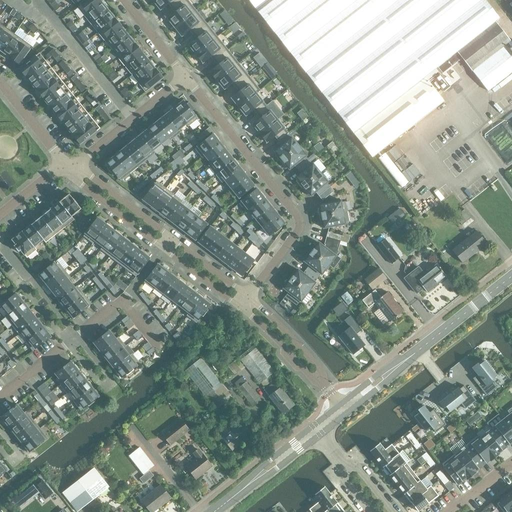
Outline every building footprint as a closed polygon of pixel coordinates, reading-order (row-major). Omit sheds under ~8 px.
[(86,0),(77,7),(84,16),(101,2),(101,1),(101,0),(100,0),(86,0)] [(155,0),(154,2),(161,10),(168,4),(172,9),(181,1),(180,0),(155,0)] [(425,78),(457,52),(472,72),(488,92),(511,73),(511,59),(503,47),(511,41),(500,27),(503,25),(499,19),(484,0),(248,0),(353,134),(372,158),(406,131),(408,133),(415,127),(414,125),(444,101),(425,78)] [(175,28),(189,17),(182,8),(185,6),(181,1),(172,9),(176,13),(168,19),(175,28)] [(101,2),(84,16),(91,24),(108,11),(107,10),(108,8),(105,6),(104,5),(101,2)] [(91,24),(98,33),(115,19),(114,18),(114,17),(112,14),(111,14),(108,11),(91,24)] [(225,11),(220,15),(223,19),(228,15),(225,11)] [(175,28),(182,37),(190,31),(193,35),(203,28),(199,23),(196,26),(189,17),(175,28)] [(115,19),(98,33),(104,41),(122,27),(121,27),(121,25),(119,22),(117,22),(115,19)] [(69,28),(72,33),(77,29),(74,24),(69,28)] [(5,27),(0,34),(0,50),(1,52),(14,34),(5,27)] [(104,41),(111,50),(128,36),(128,35),(128,34),(126,31),(124,31),(122,27),(104,41)] [(193,35),(197,40),(189,46),(196,54),(195,55),(210,44),(203,35),(206,33),(203,28),(193,35)] [(7,56),(10,58),(23,40),(14,34),(1,52),(2,52),(2,54),(5,56),(7,56)] [(128,36),(111,50),(118,58),(135,44),(133,41),(133,40),(130,37),(129,37),(128,36)] [(23,40),(10,58),(11,58),(11,60),(14,62),(15,62),(19,64),(32,47),(23,40)] [(118,58),(125,66),(142,53),(139,50),(139,48),(137,45),(136,45),(135,44),(118,58)] [(220,50),(217,52),(210,44),(195,55),(202,64),(211,57),(214,62),(224,55),(220,50)] [(100,129),(39,53),(19,69),(80,145),(100,129)] [(125,66),(131,75),(149,61),(146,58),(146,57),(144,54),(142,53),(125,66)] [(217,82),(231,70),(224,62),(227,59),(224,55),(214,62),(218,67),(210,73),(217,82)] [(131,75),(138,83),(155,70),(153,66),(153,65),(151,62),(149,62),(149,61),(131,75)] [(155,70),(138,83),(145,92),(162,78),(160,75),(160,73),(157,70),(156,70),(155,70)] [(217,82),(224,90),(232,84),(235,89),(245,81),(241,76),(238,79),(231,70),(217,82)] [(238,108),(252,97),(245,88),(249,86),(245,81),(235,89),(239,93),(231,99),(238,108)] [(238,108),(245,117),(253,111),(257,115),(266,108),(262,103),(259,106),(252,97),(238,108)] [(179,104),(178,103),(173,107),(189,126),(198,119),(183,101),(179,104)] [(170,110),(165,114),(180,133),(181,133),(179,130),(186,124),(188,127),(189,126),(173,107),(174,109),(171,111),(170,110)] [(257,115),(260,120),(252,126),(259,134),(259,135),(273,124),(267,115),(270,113),(266,108),(257,115)] [(165,114),(164,114),(166,116),(162,118),(161,117),(156,121),(172,140),(180,133),(165,114)] [(172,140),(156,121),(157,122),(154,125),(153,123),(148,127),(161,144),(169,138),(171,140),(172,140)] [(274,137),(278,142),(287,134),(283,130),(280,132),(273,124),(259,135),(266,144),(274,137)] [(161,144),(148,127),(148,128),(149,129),(145,132),(144,130),(139,134),(155,153),(153,150),(161,144)] [(155,153),(139,134),(139,135),(140,136),(137,139),(136,137),(131,141),(146,160),(155,153)] [(221,142),(219,143),(217,140),(218,139),(214,134),(213,135),(212,135),(195,149),(202,158),(221,143),(221,142)] [(279,147),(274,151),(276,154),(274,155),(280,162),(299,147),(291,137),(291,138),(288,134),(287,134),(278,142),(276,143),(279,147)] [(146,160),(131,141),(130,141),(132,143),(129,145),(127,144),(122,148),(138,167),(146,160)] [(224,148),(225,147),(221,143),(202,158),(205,156),(211,163),(208,166),(209,166),(228,151),(228,150),(226,152),(224,148)] [(287,168),(289,170),(293,166),(297,170),(309,160),(306,157),(306,156),(299,147),(280,162),(286,169),(287,168)] [(138,167),(122,148),(123,150),(120,152),(119,151),(114,155),(130,174),(138,167)] [(389,149),(385,151),(391,161),(395,158),(389,149)] [(233,160),(230,157),(232,156),(228,151),(209,166),(216,175),(235,159),(234,159),(233,160)] [(400,187),(408,181),(384,151),(376,158),(400,187)] [(130,174),(114,155),(115,156),(112,159),(111,157),(105,162),(106,163),(109,167),(108,168),(114,175),(115,174),(121,181),(130,174)] [(242,168),(241,167),(239,168),(237,165),(239,164),(235,159),(216,175),(219,173),(225,181),(242,168)] [(300,174),(295,178),(297,180),(296,181),(301,188),(320,173),(313,164),(312,164),(309,160),(297,170),(300,174)] [(248,176),(246,177),(244,174),(245,172),(242,168),(225,181),(231,188),(228,191),(229,192),(248,176)] [(352,170),(345,176),(353,185),(360,180),(352,170)] [(309,194),(310,196),(316,192),(319,196),(330,187),(327,183),(328,182),(320,173),(301,188),(307,195),(309,194)] [(254,186),(251,182),(252,181),(248,176),(229,192),(236,200),(254,186)] [(151,208),(166,189),(157,182),(143,200),(142,201),(147,205),(148,204),(151,206),(150,208),(151,208)] [(330,187),(319,196),(322,200),(334,191),(330,187)] [(174,195),(166,189),(151,208),(156,212),(157,210),(160,213),(159,214),(159,215),(174,195)] [(260,193),(256,189),(239,204),(246,213),(265,197),(261,192),(260,193)] [(69,194),(59,202),(74,220),(72,217),(81,209),(69,194)] [(168,221),(183,202),(174,195),(159,215),(164,219),(165,217),(169,219),(167,221),(168,221)] [(265,197),(246,213),(249,211),(255,219),(272,205),(268,201),(267,202),(264,199),(265,197)] [(341,201),(319,205),(319,208),(317,208),(319,217),(347,212),(345,202),(341,203),(341,201)] [(59,202),(50,210),(65,228),(74,220),(59,202)] [(176,228),(189,211),(181,205),(183,202),(168,221),(173,225),(174,224),(177,226),(176,227),(176,228)] [(272,206),(272,205),(255,219),(262,227),(279,214),(275,209),(273,210),(271,207),(272,206)] [(464,209),(456,215),(464,225),(471,219),(464,209)] [(50,210),(41,217),(55,235),(65,228),(50,210)] [(185,234),(198,218),(189,211),(176,228),(181,232),(182,230),(186,233),(185,234)] [(323,226),(323,229),(345,224),(345,222),(349,222),(347,212),(319,217),(321,226),(323,226)] [(279,214),(262,227),(269,236),(273,233),(275,234),(281,229),(280,227),(284,224),(286,223),(282,217),(280,219),(277,215),(279,214)] [(41,217),(31,225),(46,243),(55,235),(41,217)] [(97,218),(83,236),(92,243),(107,224),(107,223),(106,225),(103,223),(104,221),(98,217),(97,218)] [(195,240),(207,225),(198,218),(185,234),(190,238),(191,237),(195,240)] [(84,220),(79,224),(83,229),(88,225),(84,220)] [(107,224),(92,243),(93,244),(95,241),(102,247),(100,249),(101,250),(116,230),(115,230),(114,232),(111,229),(112,228),(107,224)] [(31,225),(22,232),(37,250),(34,247),(43,240),(45,243),(46,243),(31,225)] [(206,251),(219,234),(210,227),(198,242),(202,245),(201,247),(206,251)] [(116,230),(101,250),(109,257),(124,237),(123,238),(120,236),(121,234),(116,230)] [(476,231),(452,250),(462,263),(476,252),(477,253),(487,245),(476,231)] [(22,232),(12,240),(16,244),(14,246),(19,252),(21,251),(27,258),(37,250),(22,232)] [(342,236),(328,232),(326,237),(340,241),(342,236)] [(210,254),(215,257),(228,241),(219,234),(206,251),(207,251),(208,250),(211,252),(210,254)] [(124,237),(109,257),(118,263),(133,244),(133,243),(131,245),(128,242),(130,241),(124,237)] [(324,247),(328,250),(330,247),(337,249),(338,249),(340,241),(326,237),(324,244),(325,245),(324,247)] [(385,239),(377,245),(392,264),(399,258),(385,239)] [(218,260),(223,264),(236,247),(228,241),(215,257),(215,258),(216,256),(219,259),(218,260)] [(324,247),(318,242),(317,245),(315,244),(309,251),(329,265),(333,268),(340,259),(335,255),(338,252),(337,251),(337,249),(330,247),(328,250),(324,247)] [(133,244),(118,263),(127,270),(142,250),(141,250),(140,251),(137,249),(138,247),(133,244)] [(232,271),(245,254),(236,247),(223,264),(224,264),(225,263),(228,265),(227,267),(232,271)] [(142,250),(127,270),(136,277),(150,259),(146,256),(147,254),(142,250)] [(306,259),(304,261),(309,265),(306,269),(318,278),(321,274),(321,275),(329,265),(309,251),(304,258),(306,259)] [(245,254),(232,271),(233,269),(237,272),(236,273),(241,277),(242,276),(245,272),(247,273),(252,266),(251,265),(254,261),(245,254)] [(57,261),(39,275),(38,276),(42,282),(43,280),(46,284),(45,285),(64,270),(57,261)] [(436,264),(423,274),(418,268),(404,279),(416,294),(423,288),(427,293),(446,277),(436,264)] [(163,266),(162,268),(158,265),(144,283),(153,290),(168,270),(163,266)] [(303,273),(298,269),(296,272),(294,270),(289,278),(308,292),(315,283),(315,282),(318,278),(306,269),(303,273)] [(386,278),(378,269),(365,280),(372,289),(386,278)] [(49,290),(50,289),(53,292),(51,293),(52,293),(71,278),(64,270),(45,285),(49,290)] [(170,274),(167,272),(168,270),(153,290),(156,287),(163,293),(176,277),(171,273),(170,274)] [(179,281),(176,279),(177,277),(176,277),(163,293),(172,300),(185,283),(180,280),(179,281)] [(55,298),(57,297),(60,300),(58,302),(78,286),(77,286),(74,288),(68,281),(71,279),(71,278),(52,293),(55,298)] [(285,286),(283,288),(288,292),(285,297),(296,306),(300,301),(301,302),(308,292),(289,278),(283,285),(285,286)] [(119,280),(115,285),(119,288),(124,291),(128,287),(119,280)] [(181,307),(193,290),(188,286),(187,288),(184,285),(185,284),(185,283),(172,300),(181,307)] [(62,307),(64,306),(66,309),(65,310),(84,295),(78,286),(58,302),(62,307)] [(187,316),(202,297),(197,293),(196,294),(193,292),(194,290),(193,290),(181,307),(189,313),(186,316),(187,316)] [(375,290),(362,300),(368,308),(374,303),(390,322),(403,312),(387,292),(381,297),(375,290)] [(16,294),(1,306),(7,314),(5,316),(5,317),(24,302),(24,301),(23,302),(20,299),(21,298),(17,293),(16,294)] [(74,318),(91,304),(84,295),(65,310),(69,315),(70,314),(74,318)] [(210,305),(211,303),(206,299),(204,301),(201,298),(202,297),(187,316),(196,323),(201,316),(203,317),(208,310),(207,309),(210,305)] [(332,308),(339,316),(348,309),(341,301),(332,308)] [(24,302),(5,317),(12,325),(31,310),(29,311),(27,308),(28,306),(24,302)] [(31,310),(12,325),(19,334),(38,318),(36,319),(34,316),(35,315),(31,310)] [(349,327),(338,336),(353,355),(365,345),(356,334),(361,330),(350,316),(344,320),(349,327)] [(38,318),(19,334),(19,335),(22,332),(28,339),(25,342),(45,327),(44,326),(43,328),(40,325),(42,323),(38,318)] [(45,327),(25,342),(33,351),(50,337),(47,333),(49,332),(45,327)] [(94,343),(97,347),(95,348),(99,353),(119,337),(118,337),(115,339),(109,331),(94,343)] [(101,352),(104,355),(102,357),(106,361),(125,346),(119,337),(99,353),(100,353),(101,352)] [(108,361),(111,364),(109,365),(113,370),(132,354),(129,356),(123,349),(126,347),(125,346),(106,361),(107,362),(108,361)] [(241,361),(256,379),(259,384),(274,372),(255,348),(241,361)] [(115,369),(117,372),(116,373),(120,379),(122,377),(122,378),(126,374),(127,376),(134,370),(133,369),(140,363),(132,354),(113,370),(115,369)] [(201,358),(185,371),(216,410),(232,397),(201,358)] [(238,358),(227,366),(234,375),(245,367),(238,358)] [(472,368),(477,375),(473,378),(472,379),(477,385),(486,396),(486,395),(496,387),(491,380),(496,376),(484,361),(479,365),(477,363),(472,368)] [(60,385),(79,370),(75,365),(74,366),(70,362),(56,374),(62,382),(59,384),(60,385)] [(79,370),(60,385),(67,393),(86,378),(82,373),(80,374),(78,371),(79,370)] [(73,401),(73,402),(93,386),(89,381),(87,383),(85,379),(86,378),(67,393),(67,394),(70,392),(76,399),(73,401)] [(246,382),(238,388),(253,407),(261,401),(246,382)] [(269,396),(268,396),(283,414),(288,410),(294,405),(280,387),(278,389),(273,383),(264,390),(269,396)] [(439,403),(444,408),(446,407),(450,412),(460,403),(465,409),(475,401),(476,401),(464,385),(463,386),(459,389),(458,388),(439,403)] [(81,411),(87,405),(88,407),(95,401),(94,400),(98,397),(98,396),(100,395),(95,390),(94,391),(91,388),(93,387),(93,386),(73,402),(81,411)] [(2,417),(5,421),(3,422),(7,427),(27,412),(26,411),(23,413),(17,405),(2,417)] [(414,417),(426,431),(431,427),(435,433),(445,425),(446,425),(434,409),(433,409),(433,410),(429,413),(423,406),(418,410),(419,413),(414,417)] [(511,407),(508,411),(511,414),(503,420),(511,431),(511,407)] [(465,418),(469,424),(481,416),(478,411),(465,418)] [(9,426),(12,429),(10,431),(14,436),(33,420),(27,412),(7,427),(8,428),(9,426)] [(189,430),(180,419),(162,434),(170,445),(189,430)] [(14,436),(16,435),(18,438),(17,439),(21,444),(40,429),(33,420),(14,436)] [(506,447),(510,443),(511,441),(511,431),(503,420),(491,429),(505,446),(506,447)] [(251,435),(242,423),(237,427),(234,423),(229,427),(232,430),(223,438),(232,450),(251,435)] [(452,425),(447,429),(450,433),(455,429),(452,425)] [(21,444),(23,443),(25,446),(24,448),(28,453),(29,452),(34,449),(35,450),(42,444),(41,443),(47,438),(40,429),(21,444)] [(498,453),(505,447),(505,446),(491,429),(480,438),(478,436),(477,436),(494,457),(498,454),(498,453)] [(415,439),(410,433),(406,436),(411,443),(415,439)] [(482,465),(486,462),(489,459),(490,460),(494,457),(477,436),(466,445),(481,465),(482,465)] [(416,449),(421,445),(415,439),(411,443),(416,449)] [(398,453),(392,445),(391,444),(384,450),(379,443),(370,450),(382,467),(403,451),(402,450),(398,453)] [(474,472),(482,466),(481,465),(466,445),(454,454),(471,476),(475,472),(474,472)] [(103,458),(109,453),(103,446),(97,451),(103,458)] [(143,483),(153,476),(149,471),(148,470),(153,465),(140,448),(129,456),(144,475),(140,479),(143,483)] [(186,467),(196,479),(211,466),(198,450),(194,453),(197,458),(186,467)] [(410,459),(403,451),(382,467),(390,476),(410,459)] [(430,458),(426,452),(421,456),(426,461),(430,458)] [(458,484),(458,483),(458,484),(466,478),(467,479),(471,476),(454,454),(442,464),(458,484)] [(430,458),(426,461),(430,467),(435,463),(430,458)] [(410,460),(410,459),(390,476),(397,484),(413,471),(406,463),(410,460)] [(77,511),(109,487),(94,468),(62,493),(77,511)] [(440,479),(444,476),(440,470),(436,474),(440,479)] [(420,480),(413,471),(397,484),(404,493),(420,480)] [(444,476),(440,479),(444,485),(449,481),(444,476)] [(42,479),(33,486),(39,493),(45,500),(53,494),(42,479)] [(411,502),(431,486),(427,489),(420,480),(404,493),(411,502)] [(160,485),(141,500),(150,511),(153,511),(171,498),(160,485)] [(438,495),(431,486),(411,502),(418,511),(438,495)] [(324,511),(337,503),(330,494),(324,487),(315,494),(320,501),(309,509),(311,511),(324,511)] [(497,504),(503,511),(505,511),(511,506),(511,491),(506,496),(505,494),(500,499),(501,500),(497,504)] [(343,511),(344,511),(337,503),(324,511),(343,511)]
